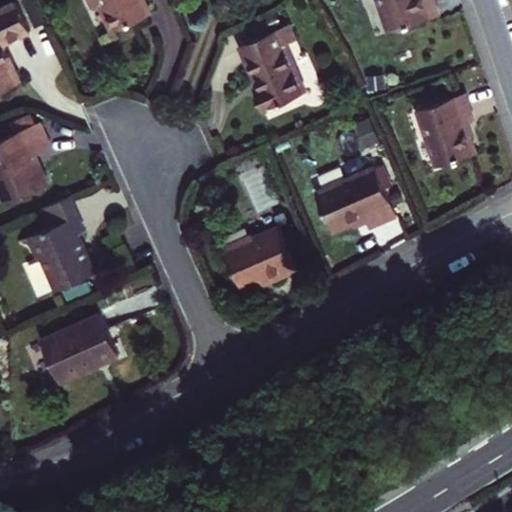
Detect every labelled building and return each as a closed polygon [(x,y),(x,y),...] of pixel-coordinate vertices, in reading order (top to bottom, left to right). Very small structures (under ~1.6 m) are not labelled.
[(149,20),(140,0),(85,0),(91,12),(98,9),(104,22),(111,37),(149,20)] [(376,0),(389,37),(439,20),(432,0),(376,0)] [(33,40),(19,7),(0,15),(0,96),(21,87),(12,68),(5,52),(33,40)] [(295,44),(290,34),(242,55),(253,81),(258,91),(252,94),(262,114),(304,95),(284,49),(295,44)] [(473,124),(464,98),(418,114),(438,170),(475,157),(470,139),(466,127),(473,124)] [(50,153),(39,127),(35,128),(32,122),(10,131),(13,138),(0,143),(0,195),(5,207),(47,189),(38,168),(35,169),(33,165),(31,161),(50,153)] [(396,220),(376,172),(316,197),(332,235),(354,226),(365,222),(369,231),(396,220)] [(83,236),(68,202),(42,213),(50,232),(27,241),(37,263),(42,261),(55,294),(95,278),(83,249),(78,239),(83,236)] [(297,274),(279,229),(223,254),(241,294),(260,285),(268,282),(270,286),(297,274)] [(119,359),(101,318),(41,345),(59,387),(105,366),(119,359)]
